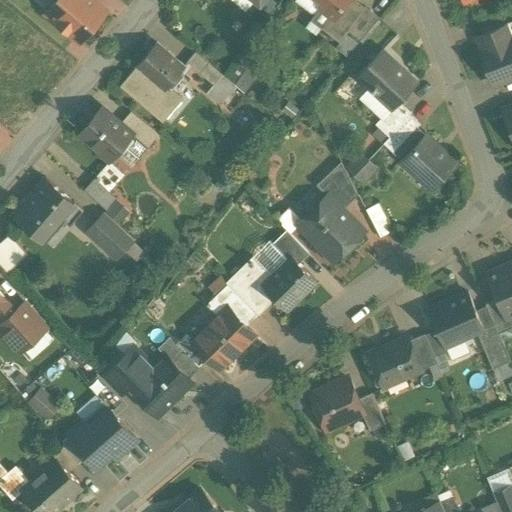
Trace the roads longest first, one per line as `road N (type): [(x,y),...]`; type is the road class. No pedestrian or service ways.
road 1 (residential): [(209,437),(370,295),(488,212),(486,161),(421,0)]
road 2 (residential): [(149,0),(0,173)]
